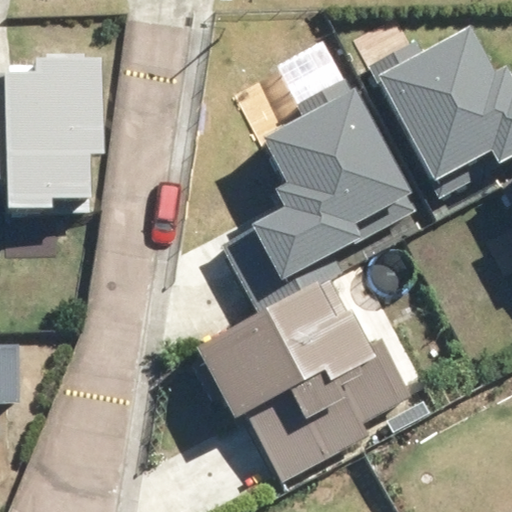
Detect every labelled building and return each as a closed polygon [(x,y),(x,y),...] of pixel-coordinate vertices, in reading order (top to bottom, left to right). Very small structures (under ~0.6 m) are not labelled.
[(421,39),(373,64),(434,182),(497,150),(504,163),(511,158),(511,63),(501,69),(476,23),(426,49),(421,39)] [(112,151),(108,55),(43,58),(44,69),(0,70),(0,177),(16,177),(17,206),(59,204),(59,196),(100,195),(98,151),(112,151)] [(275,256),(288,279),(370,235),(363,221),(419,192),(362,85),(355,89),(349,78),(300,103),(306,114),(268,135),(292,180),(281,186),(291,204),(256,223),(259,228),(225,246),(240,275),(275,256)] [(332,274),(203,344),(242,416),(248,412),(286,483),(374,435),(366,421),(416,394),(385,337),(397,330),(380,299),(362,309),(359,304),(351,308),(332,274)] [(0,402),(25,402),(24,342),(0,342),(0,402)]
